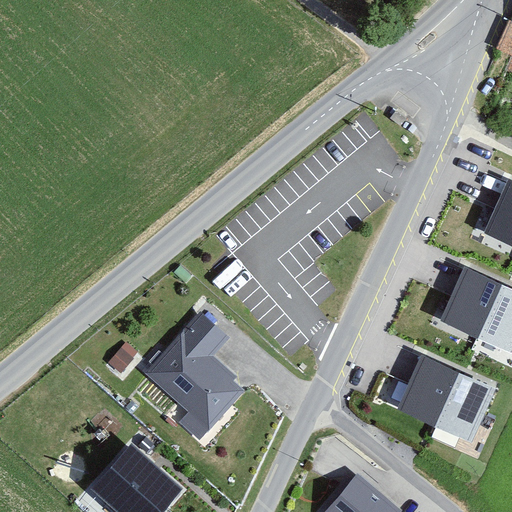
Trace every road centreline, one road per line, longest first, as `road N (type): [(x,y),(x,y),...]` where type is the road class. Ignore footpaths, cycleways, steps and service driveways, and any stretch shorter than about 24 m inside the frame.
road 1 (tertiary): [(394,68),(357,88),(0,391)]
road 2 (tertiary): [(446,120),(320,401)]
road 3 (unclassified): [(454,511),(320,401)]
road 4 (tertiary): [(489,0),(446,120)]
road 5 (tertiary): [(320,401),(267,511)]
